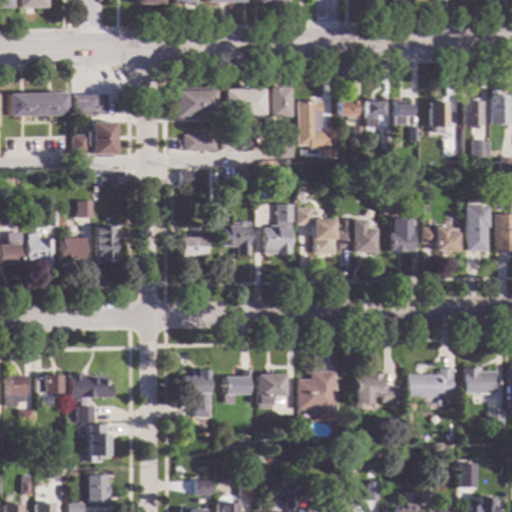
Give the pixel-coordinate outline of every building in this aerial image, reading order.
[(8,0),(0,0),(0,9),(8,9),(8,0)] [(42,0),(42,1),(41,1),(41,10),(12,10),(12,0),(42,0)] [(286,118),(266,119),(265,89),(286,89),(286,118)] [(261,116),(261,115),(261,119),(242,120),(242,116),(221,117),(221,91),(260,90),(261,116)] [(213,117),(190,118),(190,120),(172,121),(172,92),(212,91),(213,117)] [(496,97),(505,97),(506,126),(504,126),(504,127),(500,127),(500,126),(486,126),(486,92),(496,92),(496,97)] [(63,116),(52,116),(52,120),(44,121),(44,116),(25,117),(25,121),(16,121),(16,117),(5,117),(5,95),(62,94),(63,116)] [(102,115),(72,116),(72,96),(102,96),(102,115)] [(470,103),(479,103),(479,127),(459,127),(459,100),(469,100),(470,103)] [(354,120),(343,120),(343,118),(334,118),(334,116),(334,103),(354,102),(354,120)] [(319,117),(317,117),(317,135),(308,136),(308,147),(294,147),(292,103),(318,103),(319,117)] [(381,116),(374,116),(374,128),(362,128),(361,103),(381,103),(381,116)] [(444,136),(435,136),(435,129),(426,129),(426,104),(445,103),(444,136)] [(409,118),(402,118),(402,126),(390,126),(390,106),(409,106),(409,118)] [(113,155),(90,155),(90,146),(86,146),(86,133),(90,133),(89,124),(112,123),(113,155)] [(359,143),(350,143),(350,129),(359,129),(359,143)] [(415,143),(405,143),(405,129),(415,129),(415,143)] [(388,146),(386,146),(386,149),(380,149),(380,146),(378,146),(378,131),(388,131),(388,146)] [(249,151),(217,152),(217,135),(249,134),(249,151)] [(213,135),(213,152),(181,153),(180,136),(213,135)] [(84,154),(69,154),(69,136),(84,136),(84,154)] [(456,150),(447,150),(447,136),(456,136),(456,150)] [(290,159),(273,159),(273,143),(290,142),(290,159)] [(485,159),(467,159),(467,142),(485,142),(485,159)] [(330,160),(320,161),(320,160),(315,160),(314,146),(329,145),(330,160)] [(511,177),(496,177),(496,160),(511,160),(511,177)] [(191,186),(177,186),(176,172),(191,172),(191,186)] [(250,188),(234,188),(234,172),(250,172),(250,188)] [(113,175),(113,186),(97,186),(97,175),(113,175)] [(416,201),(399,201),(399,185),(416,185),(416,201)] [(90,218),(74,218),(74,201),(89,201),(90,218)] [(290,223),(288,223),(288,255),(260,255),(260,229),(266,229),(266,227),(273,227),(273,206),(290,206),(290,223)] [(486,229),(483,229),(483,253),(461,253),(461,208),(486,208),(486,229)] [(308,222),(331,221),(331,255),(309,255),(309,227),(292,227),(292,209),(308,209),(308,222)] [(55,227),(46,227),(46,213),(54,213),(55,227)] [(511,251),(510,251),(510,252),(493,252),(493,251),(490,251),(490,216),(511,216),(511,251)] [(246,256),(233,256),(233,248),(219,248),(219,226),(238,226),(238,224),(246,224),(246,256)] [(201,258),(176,258),(176,238),(185,238),(185,226),(201,226),(201,258)] [(112,261),(92,261),(92,228),(112,228),(112,261)] [(445,230),(455,230),(455,253),(431,253),(431,245),(419,245),(419,228),(445,228),(445,230)] [(372,254),(348,254),(348,250),(335,250),(335,233),(348,233),(348,230),(372,230),(372,254)] [(409,253),(386,254),(386,234),(405,234),(405,231),(409,231),(409,253)] [(18,248),(15,248),(15,264),(0,264),(0,245),(4,245),(4,234),(18,234),(18,248)] [(35,240),(48,240),(48,264),(31,263),(31,261),(23,261),(23,241),(24,241),(24,235),(35,235),(35,240)] [(82,240),(83,260),(71,260),(71,263),(58,263),(58,240),(82,240)] [(511,366),(502,367),(504,410),(511,409),(511,366)] [(249,388),(244,388),(244,396),(230,396),(230,405),(220,405),(220,396),(219,396),(219,378),(238,378),(238,370),(249,370),(249,388)] [(475,373),(494,373),(494,395),(461,395),(461,377),(459,377),(459,370),(475,370),(475,373)] [(449,371),(449,384),(451,384),(451,398),(404,398),(404,376),(436,376),(436,371),(449,371)] [(206,383),(209,385),(208,389),(206,391),(206,419),(190,419),(190,394),(179,394),(179,377),(190,377),(190,373),(195,373),(195,372),(206,372),(206,383)] [(331,422),(310,422),(310,412),(293,412),(293,381),(306,381),(306,372),(331,372),(331,422)] [(370,375),(380,375),(380,389),(396,389),(396,405),(378,405),(378,398),(361,398),(361,411),(351,411),(351,373),(370,373),(370,375)] [(81,376),(87,376),(87,377),(102,377),(102,384),(109,384),(109,399),(86,399),(86,407),(91,407),(91,422),(73,422),(73,407),(77,407),(77,402),(65,402),(65,375),(81,374),(81,376)] [(58,394),(33,394),(33,379),(40,379),(40,375),(58,375),(58,394)] [(20,395),(21,395),(21,397),(20,397),(20,403),(14,403),(14,407),(1,407),(3,376),(21,377),(20,395)] [(280,397),(269,397),(269,407),(268,407),(268,410),(254,410),(254,407),(252,407),(252,376),(280,376),(280,397)] [(30,425),(16,425),(16,411),(30,411),(30,425)] [(500,429),(485,429),(485,413),(500,413),(500,429)] [(102,436),(106,436),(106,457),(96,457),(96,463),(87,462),(87,457),(86,457),(86,426),(102,426),(102,436)] [(301,442),(296,447),(293,444),(298,439),(301,442)] [(338,444),(334,448),(329,443),(333,439),(338,444)] [(61,480),(46,480),(47,466),(61,466),(61,480)] [(472,488),(453,489),(453,473),(471,472),(472,488)] [(104,485),(106,485),(106,497),(105,497),(105,504),(85,505),(84,477),(104,476),(104,485)] [(26,495),(18,495),(18,481),(19,481),(19,477),(26,477),(26,495)] [(251,499),(235,499),(235,478),(251,478),(251,499)] [(208,496),(191,496),(191,481),(208,481),(208,496)] [(429,497),(418,497),(418,483),(429,482),(429,497)] [(374,502),(363,502),(363,485),(374,485),(374,502)] [(293,511),(281,511),(281,496),(284,496),(284,490),(293,490),(293,511)] [(489,511),(463,511),(463,507),(473,507),(473,499),(489,498),(489,511)] [(235,511),(212,511),(212,504),(231,504),(231,500),(235,500),(235,511)]
